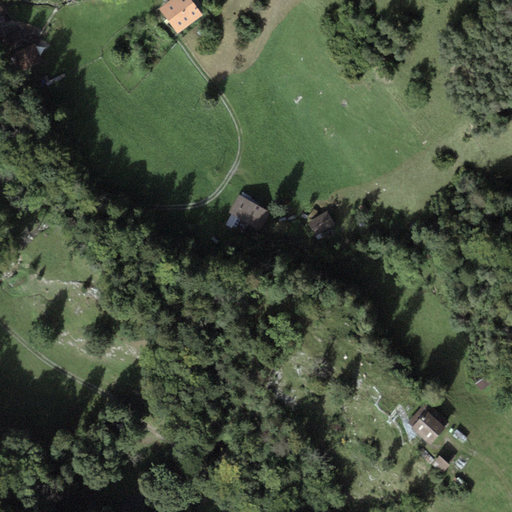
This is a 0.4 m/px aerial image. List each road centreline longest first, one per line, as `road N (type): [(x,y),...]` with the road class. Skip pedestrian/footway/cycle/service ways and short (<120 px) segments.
road 1 (track): [(227,511),(133,407),(66,374),(0,320)]
road 2 (track): [(0,196),(30,206),(82,195),(109,204),(184,206),(205,202),(236,164)]
road 3 (track): [(156,0),(160,19),(238,126),(236,164)]
